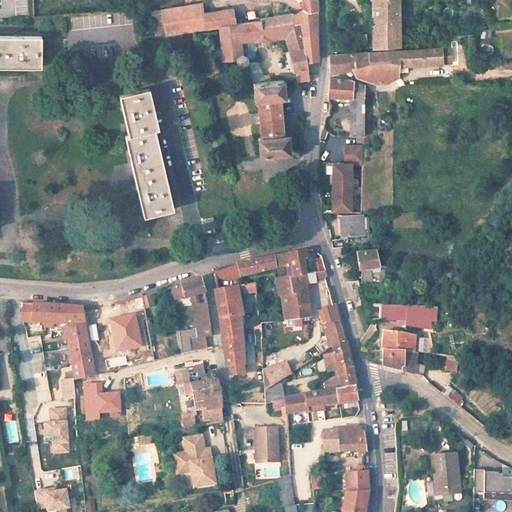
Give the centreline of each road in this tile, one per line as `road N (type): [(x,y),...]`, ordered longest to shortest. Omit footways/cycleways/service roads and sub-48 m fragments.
road 1 (residential): [(321,0),(323,52),(307,158),(312,236)]
road 2 (residential): [(0,289),(105,296),(203,268)]
road 3 (residential): [(363,378),(418,384),(511,453)]
road 4 (residential): [(363,378),(327,255),(312,236)]
road 5 (residential): [(203,268),(223,405)]
road 6 (residential): [(363,378),(375,511)]
road 7 (unknown): [(320,70),(379,87),(449,70)]
